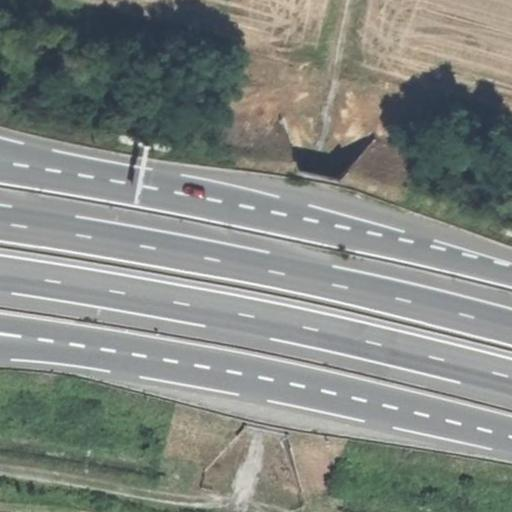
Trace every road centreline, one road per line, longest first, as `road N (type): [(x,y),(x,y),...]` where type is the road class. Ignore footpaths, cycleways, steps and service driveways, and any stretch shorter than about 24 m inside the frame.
road 1 (trunk): [(511,273),(203,187),(0,148)]
road 2 (trunk): [(511,328),(212,258),(0,223)]
road 3 (trunk): [(0,273),(180,303),(511,378)]
road 4 (trunk): [(511,274),(0,173)]
road 5 (track): [(254,492),(351,0)]
road 6 (track): [(0,462),(254,492),(330,511)]
road 7 (trunk): [(195,359),(511,429)]
road 8 (trunk): [(0,323),(195,359)]
road 9 (trunk): [(0,347),(195,359)]
road 10 (track): [(333,83),(511,130)]
